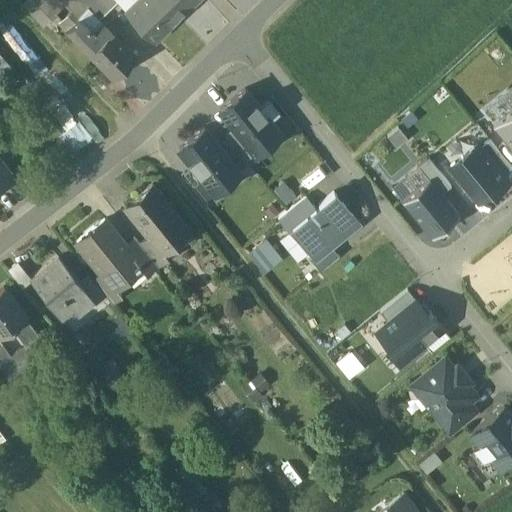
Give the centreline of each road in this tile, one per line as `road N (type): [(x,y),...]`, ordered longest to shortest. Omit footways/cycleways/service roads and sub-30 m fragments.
road 1 (track): [(135,152),(439,511)]
road 2 (residential): [(240,49),(434,281)]
road 3 (residential): [(0,257),(138,150)]
road 4 (residential): [(138,150),(21,26)]
road 5 (residential): [(138,150),(240,49)]
